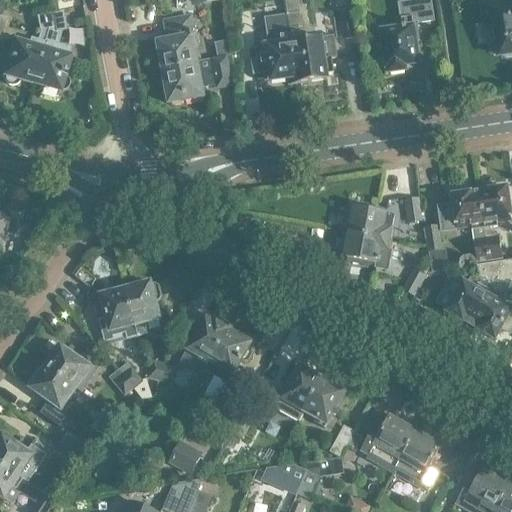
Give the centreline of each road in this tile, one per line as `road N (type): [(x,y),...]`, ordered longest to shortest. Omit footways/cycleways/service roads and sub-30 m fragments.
road 1 (residential): [(511,420),(202,246),(180,179)]
road 2 (secondary): [(511,122),(243,162),(180,179)]
road 3 (residential): [(0,343),(113,181)]
road 4 (residential): [(113,181),(128,142),(102,0)]
